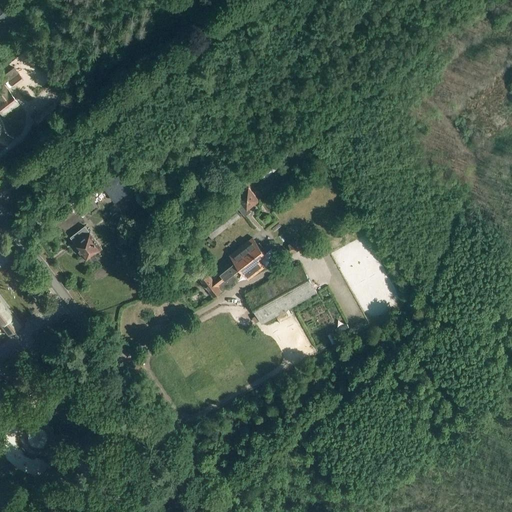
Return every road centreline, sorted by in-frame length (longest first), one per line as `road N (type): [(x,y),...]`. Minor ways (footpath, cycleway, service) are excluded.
road 1 (tertiary): [(227,511),(0,212)]
road 2 (track): [(0,190),(246,0)]
